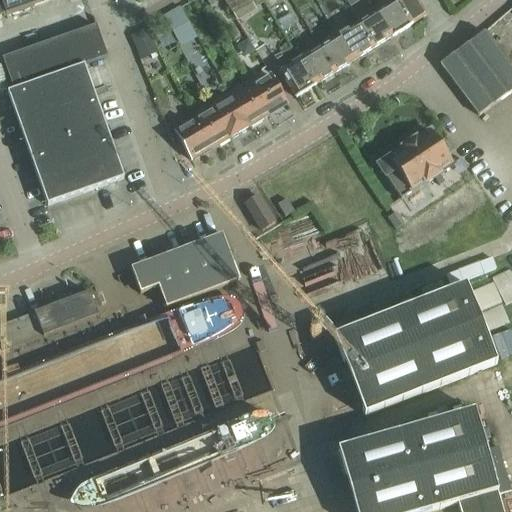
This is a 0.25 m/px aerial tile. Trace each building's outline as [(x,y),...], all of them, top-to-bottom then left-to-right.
[(0,0),(0,18),(52,0),(0,0)] [(307,0),(290,0),(295,21),(311,18),(307,0)] [(343,0),(346,9),(369,1),(368,0),(343,0)] [(392,37),(398,34),(412,25),(426,16),(416,0),(390,0),(379,7),(374,10),(392,37)] [(189,25),(180,9),(179,8),(165,15),(175,33),(189,25)] [(366,15),(369,19),(358,26),(372,50),(392,37),(374,10),(366,15)] [(95,27),(2,60),(13,91),(84,66),(84,67),(107,59),(102,43),(93,18),(92,18),(95,27)] [(372,50),(358,26),(338,38),(353,62),(372,50)] [(511,68),(485,32),(441,65),(479,117),(511,92),(511,68)] [(177,40),(182,52),(194,47),(189,35),(177,40)] [(338,38),(319,51),(334,74),(353,62),(338,38)] [(264,73),(283,62),(272,45),(254,56),(264,73)] [(300,63),(314,86),(334,74),(319,51),(300,63)] [(314,86),(300,63),(279,76),(294,99),(314,86)] [(13,91),(6,94),(14,115),(14,117),(15,116),(19,127),(47,207),(124,180),(84,67),(84,66),(13,91)] [(251,89),(266,116),(286,105),(270,78),(251,89)] [(266,116),(251,89),(232,100),(247,128),(266,116)] [(248,129),(247,128),(232,100),(213,112),(228,139),(229,140),(248,129)] [(194,123),(210,150),(228,139),(213,112),(194,123)] [(210,150),(194,123),(174,135),(190,162),(210,150)] [(404,151),(380,167),(401,200),(408,196),(410,200),(414,197),(412,193),(426,184),(427,185),(436,180),(438,184),(444,180),(441,176),(442,176),(440,174),(453,166),(452,165),(431,133),(417,142),(416,141),(403,150),(404,151)] [(474,160),(454,169),(460,181),(480,172),(474,160)] [(258,198),(245,206),(260,232),(273,225),(258,198)] [(294,213),(286,200),(277,206),(284,219),(294,213)] [(387,220),(395,232),(404,225),(396,213),(387,220)] [(130,270),(140,295),(157,289),(165,310),(239,282),(222,236),(130,270)] [(365,418),(497,365),(465,286),(333,339),(365,418)] [(88,294),(0,328),(0,350),(5,349),(7,353),(97,318),(97,319),(98,319),(88,293),(88,294)] [(21,378),(0,386),(0,398),(26,389),(21,378)] [(338,452),(354,511),(434,511),(458,505),(459,511),(502,511),(474,412),(338,452)] [(24,511),(79,511),(278,440),(270,418),(23,508),(24,511)]
